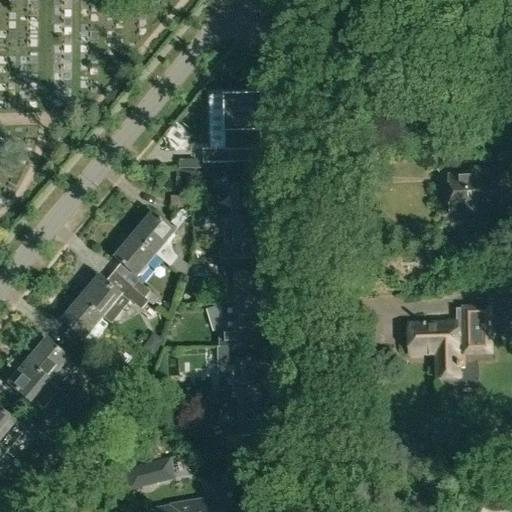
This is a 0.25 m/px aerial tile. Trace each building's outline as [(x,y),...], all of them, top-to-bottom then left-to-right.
[(261,143),(261,158),(273,158),(273,129),(261,129),(261,107),(206,107),(206,143),(261,143)] [(183,170),(201,170),(197,160),(180,161),(180,170),(183,170)] [(473,175),(451,176),(452,215),(502,213),(501,168),(473,169),(473,175)] [(177,171),(177,187),(192,186),(192,171),(177,171)] [(235,188),(235,187),(234,175),(214,176),(214,189),(235,188)] [(263,186),(235,187),(235,188),(236,216),(264,216),(263,186)] [(182,211),(171,224),(178,230),(189,217),(182,211)] [(154,214),(135,236),(159,256),(158,257),(171,268),(173,265),(184,274),(187,263),(180,258),(175,254),(172,245),(179,236),(177,234),(154,214)] [(265,245),(264,216),(236,216),(224,217),(225,246),(237,246),(255,245),(265,245)] [(135,236),(116,259),(139,279),(158,257),(159,256),(135,236)] [(236,260),(235,251),(221,252),(221,261),(236,260)] [(267,304),(266,274),(250,274),(250,260),(236,260),(221,261),(222,265),(222,270),(227,270),(227,276),(231,276),(231,286),(237,286),(238,304),(267,304)] [(120,306),(117,304),(123,296),(101,278),(83,300),(113,325),(121,314),(122,310),(120,306)] [(153,293),(140,282),(134,289),(147,300),(153,305),(157,299),(152,295),(153,293)] [(141,307),(147,300),(134,289),(128,296),(141,307)] [(83,300),(63,323),(85,342),(86,340),(93,345),(109,326),(102,321),(105,319),(112,325),(113,325),(83,300)] [(238,304),(238,305),(219,305),(227,332),(227,348),(255,348),(255,347),(255,333),(267,333),(267,304),(238,304)] [(449,323),(410,324),(411,357),(431,357),(431,355),(437,355),(437,380),(461,379),(461,368),(463,368),(463,366),(466,366),(466,357),(494,356),(493,306),(461,307),(461,310),(456,310),(457,321),(449,321),(449,323)] [(146,319),(129,336),(139,347),(157,330),(146,319)] [(143,348),(154,356),(165,342),(154,333),(143,348)] [(48,341),(29,364),(52,383),(58,388),(77,366),(48,341)] [(225,364),(225,392),(269,391),(269,363),(256,363),(256,362),(255,362),(255,349),(256,349),(256,347),(255,347),(255,348),(227,348),(219,348),(220,364),(225,364)] [(29,364),(10,386),(33,405),(52,383),(29,364)] [(109,364),(103,371),(114,380),(115,380),(120,374),(109,364)] [(124,388),(115,380),(114,380),(103,371),(96,380),(115,397),(114,397),(121,403),(129,393),(123,388),(124,388)] [(141,374),(133,381),(141,387),(148,380),(141,374)] [(212,401),(227,401),(241,401),(241,421),(242,421),(243,437),(267,437),(267,420),(270,420),(269,391),(225,392),(212,392),(212,401)] [(0,407),(0,446),(8,453),(27,431),(18,424),(18,423),(0,407)] [(76,444),(71,451),(91,468),(96,461),(76,444)] [(0,446),(0,462),(8,453),(0,446)] [(59,475),(75,488),(84,476),(91,468),(71,451),(62,461),(67,465),(59,475)] [(81,485),(75,494),(82,498),(88,490),(81,485)] [(158,511),(243,511),(241,495),(217,499),(218,503),(206,505),(206,501),(172,507),(172,508),(158,510),(158,511)]
